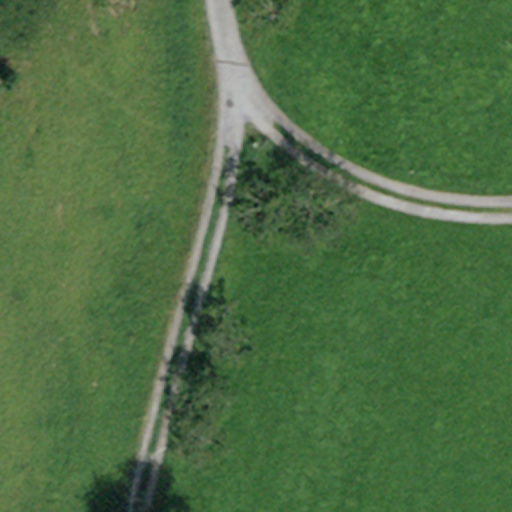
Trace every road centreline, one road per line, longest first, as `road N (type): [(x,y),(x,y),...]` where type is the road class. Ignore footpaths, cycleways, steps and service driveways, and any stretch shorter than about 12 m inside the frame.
road 1 (track): [(243,123),(137,511)]
road 2 (track): [(511,213),(413,199),(243,123)]
road 3 (track): [(243,123),(224,0)]
